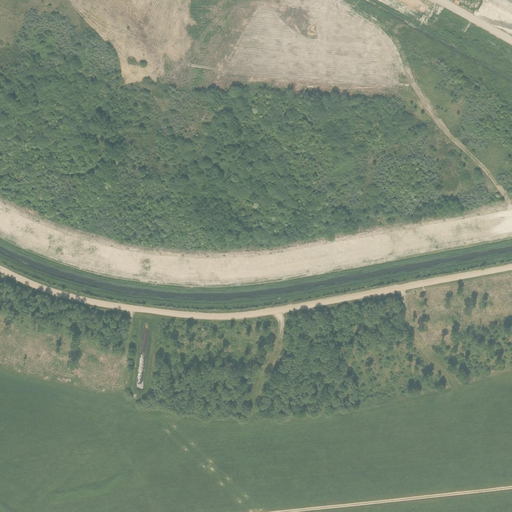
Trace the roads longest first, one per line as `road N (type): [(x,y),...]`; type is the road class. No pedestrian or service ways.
road 1 (track): [(511,266),(215,315),(103,303),(0,267)]
road 2 (track): [(511,486),(281,511)]
